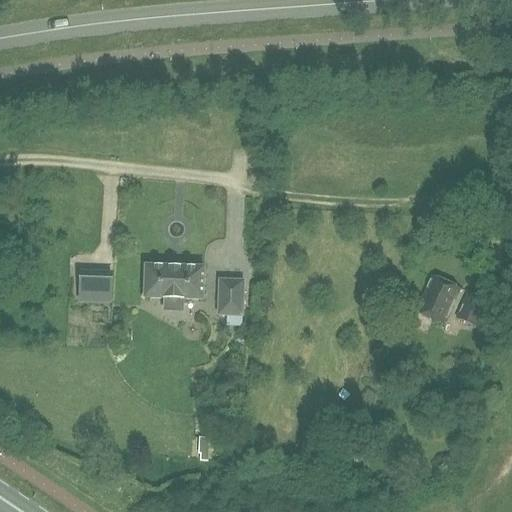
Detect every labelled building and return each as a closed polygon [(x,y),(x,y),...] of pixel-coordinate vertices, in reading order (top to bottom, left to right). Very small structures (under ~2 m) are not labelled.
[(202,301),(203,269),(145,267),(143,299),(163,299),(162,308),(182,309),(182,300),(202,301)] [(78,300),(113,299),(111,268),(76,269),(78,300)] [(443,325),(459,290),(432,277),(416,313),(443,325)] [(241,326),(241,316),(242,281),(218,281),(217,316),(227,316),(227,326),(241,326)] [(480,330),(492,304),(468,292),(455,318),(480,330)]
